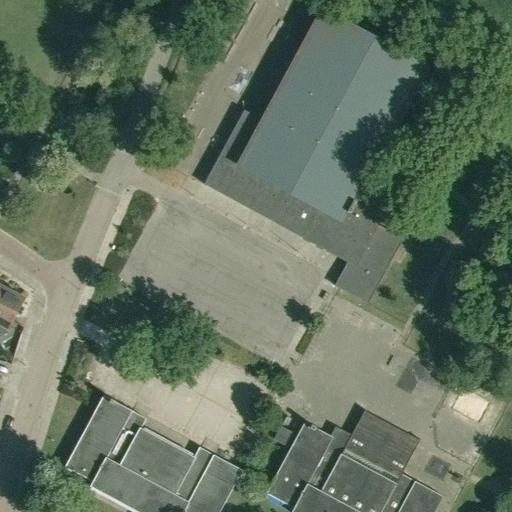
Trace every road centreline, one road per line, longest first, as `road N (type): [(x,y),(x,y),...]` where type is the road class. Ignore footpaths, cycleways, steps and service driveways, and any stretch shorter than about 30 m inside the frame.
road 1 (unclassified): [(69,286),(180,0)]
road 2 (unclassified): [(0,506),(69,286)]
